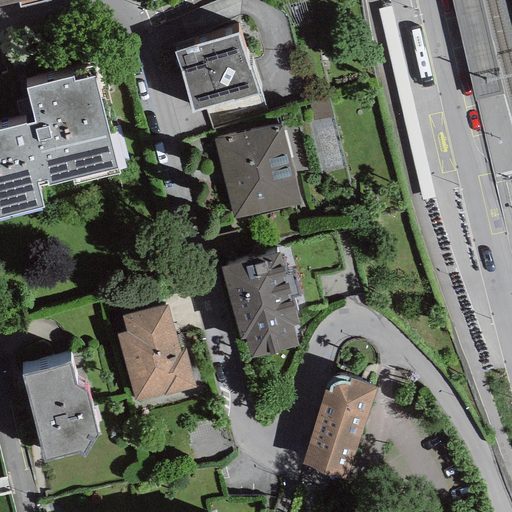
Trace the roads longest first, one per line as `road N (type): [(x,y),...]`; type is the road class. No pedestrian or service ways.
road 1 (residential): [(119,0),(129,4),(241,406),(260,431),(279,437),(295,430),(330,330),(358,314),(377,317),(432,376),(505,511)]
road 2 (residential): [(511,326),(433,0)]
road 3 (residential): [(0,380),(41,511)]
